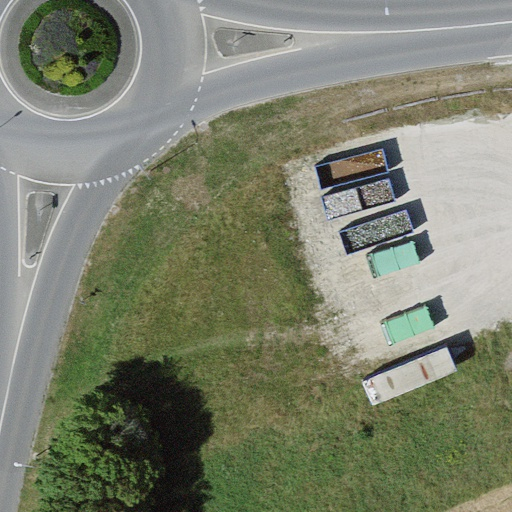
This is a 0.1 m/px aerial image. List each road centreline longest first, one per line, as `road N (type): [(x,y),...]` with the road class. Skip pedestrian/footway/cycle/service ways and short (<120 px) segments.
road 1 (secondary): [(132,126),(390,34)]
road 2 (tertiary): [(12,372),(119,135)]
road 3 (secondary): [(390,34),(205,0)]
road 4 (tertiary): [(0,188),(12,372)]
road 5 (secondary): [(132,126),(164,70),(165,38),(150,0)]
road 6 (secondary): [(0,123),(40,146),(67,150),(119,135)]
road 7 (secondary): [(390,34),(511,22)]
